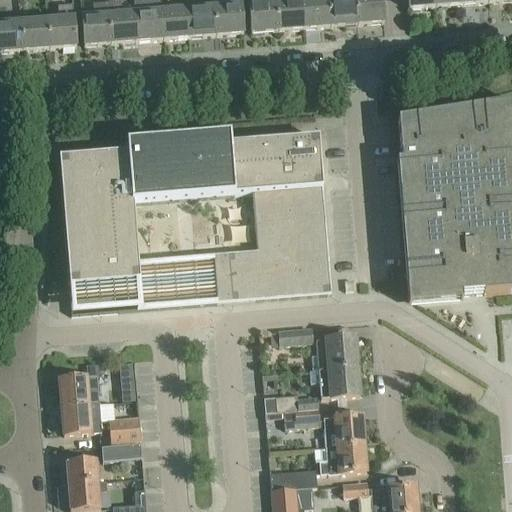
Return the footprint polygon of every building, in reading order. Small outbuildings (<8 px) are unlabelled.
[(329,30),(327,0),(302,2),(304,32),(329,30)] [(357,28),(354,0),(332,0),(327,0),(329,30),(357,28)] [(354,0),(357,28),(383,26),(381,0),(354,0)] [(435,10),(434,0),(407,0),(408,12),(435,10)] [(434,0),(435,10),(461,8),(460,0),(434,0)] [(302,2),(275,4),(277,34),(304,32),(302,2)] [(277,34),(275,4),(248,7),(251,36),(277,34)] [(213,10),(216,39),(243,37),(240,8),(213,10)] [(216,39),(213,10),(187,12),(189,41),(216,39)] [(187,12),(161,14),(163,43),(189,41),(187,12)] [(163,43),(161,14),(134,16),(137,45),(163,43)] [(137,45),(134,16),(108,18),(111,47),(137,45)] [(111,47),(108,18),(81,20),(84,49),(111,47)] [(47,23),(49,52),(76,50),(73,21),(47,23)] [(49,52),(47,23),(20,25),(22,54),(49,52)] [(20,25),(0,26),(0,55),(22,54),(20,25)] [(409,258),(412,302),(416,302),(483,297),(510,295),(510,294),(511,294),(511,113),(499,116),(498,109),(498,108),(459,114),(459,115),(460,119),(429,124),(429,120),(429,118),(397,123),(400,157),(402,182),(407,181),(409,203),(404,204),(407,236),(412,235),(414,258),(409,258)] [(132,207),(251,198),(256,256),(212,259),(216,307),(330,298),(318,141),(230,148),(229,139),(125,147),(126,157),(58,162),(68,291),(139,285),(132,207)] [(293,335),(277,336),(278,340),(279,350),(312,347),(311,333),(293,335)] [(355,341),(320,344),(316,344),(318,374),(357,371),(355,341)] [(357,371),(318,374),(321,403),(359,400),(357,371)] [(97,380),(59,384),(61,412),(88,409),(99,409),(97,380)] [(118,392),(119,407),(135,406),(134,391),(118,392)] [(297,399),(263,402),(265,418),(283,416),(294,415),(317,413),(317,401),(297,403),(297,399)] [(88,409),(61,412),(63,440),(101,436),(100,425),(114,423),(112,408),(99,409),(88,409)] [(294,415),(283,416),(284,423),(284,434),(310,432),(319,431),(317,413),(294,415)] [(341,422),(323,423),(323,424),(324,436),(325,450),(336,450),(363,448),(361,420),(341,422)] [(138,422),(109,425),(111,448),(140,445),(140,443),(138,423),(138,422)] [(140,448),(101,451),(102,467),(141,463),(141,462),(140,450),(140,448)] [(327,466),(319,467),(320,480),(345,478),(365,476),(363,448),(336,450),(325,450),(327,466)] [(85,465),(66,467),(67,488),(97,485),(95,464),(85,465)] [(271,478),(269,478),(271,495),(293,493),(316,491),(315,475),(271,478)] [(97,485),(67,488),(69,511),(99,511),(98,496),(106,496),(105,485),(97,486),(97,485)] [(368,499),(367,485),(343,487),(345,501),(368,499)] [(416,511),(415,490),(376,493),(372,493),(373,511),(416,511)] [(293,511),(293,493),(271,495),(271,511),(293,511)] [(126,511),(112,511),(145,511),(144,496),(144,495),(134,496),(135,510),(126,511)]
